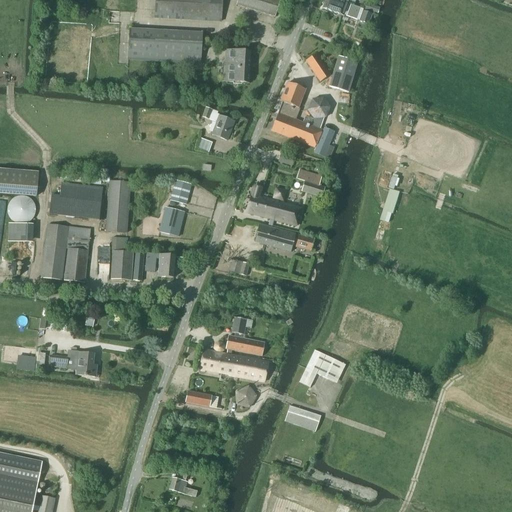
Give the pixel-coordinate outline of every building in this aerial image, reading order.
[(220,21),(220,0),(154,0),(154,18),(220,21)] [(273,17),(278,0),(236,0),(235,5),(273,17)] [(333,0),(324,0),(322,9),(343,16),(343,15),(358,20),(358,22),(367,25),(371,15),(361,12),(362,10),(353,7),(333,0)] [(362,10),(361,12),(371,15),(372,15),(375,7),(364,4),(362,10)] [(199,64),(200,33),(128,29),(127,60),(199,64)] [(337,41),(334,49),(345,53),(347,45),(337,41)] [(246,83),(248,52),(226,51),(224,82),(246,83)] [(319,82),(330,75),(316,54),(305,61),(319,82)] [(348,93),(357,63),(338,57),(328,87),(348,93)] [(270,132),(314,148),(321,130),(295,120),(298,111),(297,110),(304,90),(286,82),(279,102),(281,103),(270,132)] [(205,109),(201,119),(203,119),(208,121),(212,111),(205,109)] [(212,111),(208,121),(215,123),(210,135),(226,141),(233,122),(217,116),(218,115),(216,115),(217,113),(216,113),(212,111)] [(324,129),(314,153),(328,159),(332,150),(326,148),(332,133),(324,129)] [(0,194),(36,198),(38,173),(0,170),(0,194)] [(321,198),(324,188),(318,187),(321,177),(298,170),(295,180),(303,183),(300,192),(321,198)] [(125,234),(129,184),(109,182),(106,232),(125,234)] [(51,195),(48,215),(98,222),(101,201),(102,188),(61,183),(59,196),(51,195)] [(184,205),(188,189),(173,185),(169,202),(184,205)] [(295,227),(300,209),(265,200),(258,198),(259,195),(261,189),(253,186),(244,214),(269,220),(267,228),(258,225),(254,243),(290,252),(291,247),(307,251),(310,239),(294,234),(294,235),(271,229),(273,221),(295,227)] [(275,190),(272,200),(283,203),(285,192),(275,190)] [(393,215),(399,193),(389,190),(380,221),(388,224),(391,214),(393,215)] [(176,238),(182,214),(164,209),(158,233),(176,238)] [(47,225),(40,279),(60,281),(67,228),(47,225)] [(68,228),(66,250),(88,252),(90,231),(68,228)] [(111,239),(111,251),(126,251),(127,239),(111,239)] [(83,284),(87,254),(67,251),(63,281),(83,284)] [(130,281),(132,253),(112,252),(110,280),(130,281)] [(135,253),(132,281),(141,282),(144,254),(135,253)] [(146,254),(144,272),(155,273),(156,255),(146,254)] [(171,279),(174,257),(158,255),(156,278),(171,279)] [(231,262),(228,272),(246,277),(249,265),(242,263),(242,265),(231,262)] [(93,329),(94,320),(86,318),(85,327),(93,329)] [(226,355),(230,356),(231,351),(261,357),(264,344),(242,340),(246,320),(233,318),(230,333),(235,334),(235,338),(227,337),(225,350),(227,350),(226,355)] [(214,347),(214,349),(215,351),(216,352),(218,353),(219,353),(221,353),(223,351),(223,350),(223,348),(223,346),(221,345),(220,344),(218,344),(217,344),(215,346),(214,347)] [(230,356),(226,355),(202,351),(198,370),(231,377),(235,357),(230,356)] [(299,383),(310,388),(316,375),(333,383),(342,364),(314,351),(299,383)] [(68,358),(67,369),(75,370),(77,353),(68,352),(67,358),(68,358)] [(75,370),(75,375),(90,377),(91,364),(92,354),(77,353),(75,370)] [(56,357),(49,356),(48,367),(67,369),(68,358),(67,358),(56,357)] [(235,357),(231,377),(263,383),(267,363),(235,357)] [(186,392),(184,403),(208,408),(215,409),(217,398),(210,397),(186,392)] [(315,432),(320,417),(289,407),(284,422),(315,432)] [(0,511),(31,511),(38,481),(41,465),(0,456),(0,511)] [(171,479),(168,491),(192,498),(195,498),(197,491),(185,488),(187,482),(185,481),(186,476),(180,474),(178,481),(171,479)] [(50,511),(53,499),(40,497),(36,511),(50,511)]
